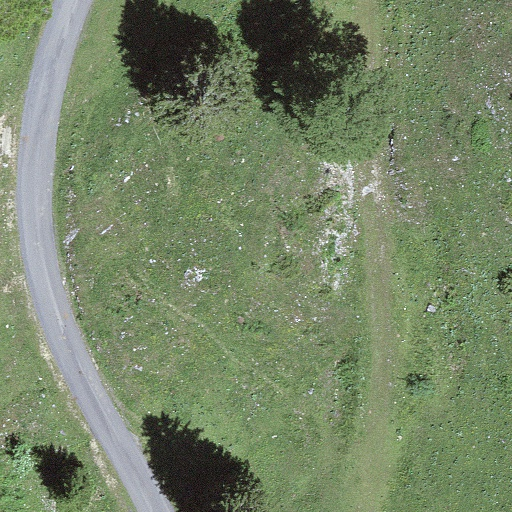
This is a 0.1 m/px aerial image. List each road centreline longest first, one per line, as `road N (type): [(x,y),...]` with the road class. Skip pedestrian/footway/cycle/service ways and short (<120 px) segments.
road 1 (track): [(76,0),(39,141),(42,260),(73,356),(156,511)]
road 2 (track): [(369,511),(385,356),(378,222),(384,0)]
